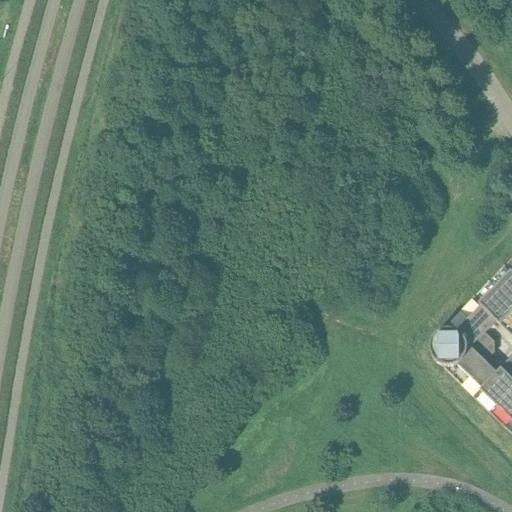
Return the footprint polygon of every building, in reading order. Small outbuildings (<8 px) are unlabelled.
[(511,259),(504,267),(503,268),(511,276),(511,259)] [(511,306),(511,276),(503,268),(502,269),(503,269),(489,282),(488,283),(511,306)] [(474,298),(473,299),(511,336),(511,306),(488,283),(487,284),(488,284),(474,298)] [(508,349),(511,345),(511,336),(473,299),(472,300),(444,330),(444,331),(444,332),(442,332),(439,334),(436,336),(434,338),(433,340),(431,343),(430,346),(430,349),(509,350),(508,349)] [(430,349),(430,350),(430,354),(431,357),(433,359),(434,362),(437,364),(439,366),(442,367),(445,368),(445,369),(444,370),(474,399),(475,400),(511,361),(511,352),(509,350),(430,349)] [(511,392),(511,361),(475,400),(476,401),(489,414),(490,415),(511,392)] [(506,430),(511,423),(511,392),(490,415),(491,416),(505,429),(506,430)]
